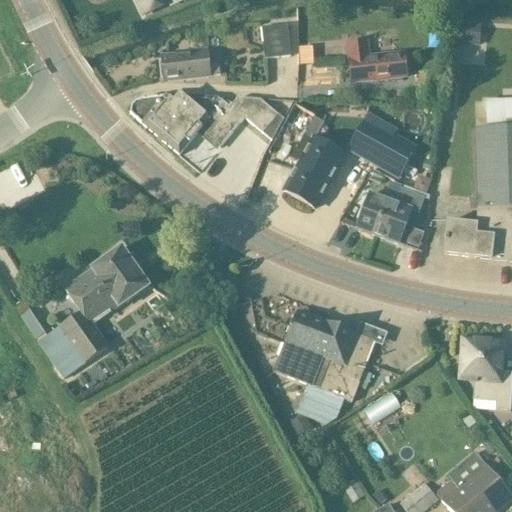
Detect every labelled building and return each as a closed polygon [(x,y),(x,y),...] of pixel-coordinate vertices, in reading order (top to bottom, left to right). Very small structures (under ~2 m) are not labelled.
[(165,0),(132,0),(142,20),(169,7),(165,0)] [(480,27),(455,25),(453,46),(478,47),(480,27)] [(285,28),(262,31),(265,61),(288,59),(285,28)] [(429,52),(446,53),(447,28),(430,28),(429,52)] [(368,42),(346,45),(350,83),(351,87),(354,86),(407,80),(404,53),(370,57),(368,42)] [(193,54),(160,58),(163,81),(163,85),(210,80),(210,78),(220,77),(218,67),(208,68),(206,50),(193,52),(193,54)] [(419,75),(418,104),(437,105),(438,76),(419,75)] [(131,108),(130,116),(179,157),(197,136),(199,133),(219,150),(244,120),(274,145),(286,123),(260,102),(237,100),(230,109),(218,100),(170,97),(143,101),(135,104),(131,108)] [(442,256),(492,261),(511,263),(511,101),(503,102),(504,109),(485,109),(485,129),(474,129),(476,211),(474,228),(446,224),(442,256)] [(274,145),(268,154),(296,170),(284,193),(315,210),(342,163),(321,152),(323,147),(314,142),(323,124),(294,108),(286,123),(274,145)] [(396,134),(367,117),(348,151),(400,180),(414,153),(392,141),(396,134)] [(390,202),(377,240),(398,248),(411,212),(418,214),(423,200),(401,192),(396,205),(390,202)] [(370,195),(356,232),(377,240),(390,202),(370,195)] [(116,311),(118,312),(150,289),(121,249),(89,272),(91,274),(66,292),(81,316),(39,346),(64,381),(106,350),(92,328),(116,311)] [(352,406),(375,344),(383,347),(388,334),(362,324),(356,337),(297,314),(273,375),(312,390),(323,362),(329,365),(318,393),(352,406)] [(510,413),(511,387),(511,382),(498,382),(501,346),(464,343),(461,380),(474,381),(473,403),(495,404),(495,412),(510,413)] [(372,425),(395,410),(388,399),(365,414),(372,425)] [(303,418),(291,425),(298,438),(310,431),(303,418)] [(452,484),(436,497),(448,511),(498,511),(511,501),(486,469),(458,491),(452,484)] [(342,490),(353,507),(365,499),(354,482),(342,490)] [(399,506),(403,511),(427,511),(438,503),(423,485),(399,506)]
